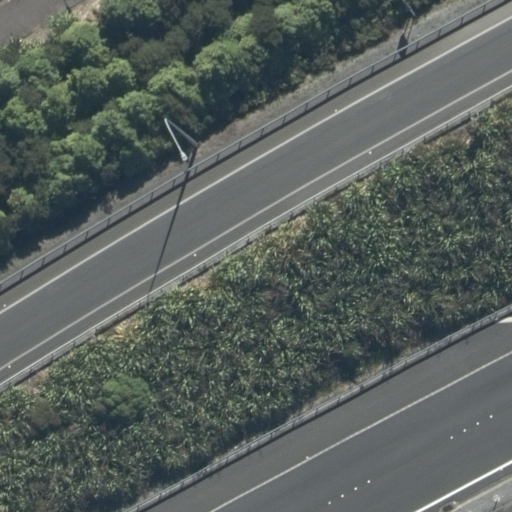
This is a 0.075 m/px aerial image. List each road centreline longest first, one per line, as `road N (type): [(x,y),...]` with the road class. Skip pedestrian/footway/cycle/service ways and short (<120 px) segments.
road 1 (trunk): [(0,340),(511,46)]
road 2 (trunk): [(309,511),(511,404)]
